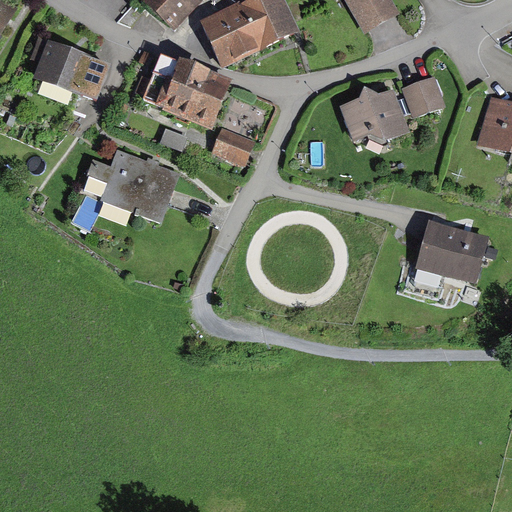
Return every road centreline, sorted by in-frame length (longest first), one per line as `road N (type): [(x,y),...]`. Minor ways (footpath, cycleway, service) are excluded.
road 1 (residential): [(511,354),(314,349),(220,333),(206,320),(203,290),(294,94)]
road 2 (residential): [(294,94),(189,69),(59,0)]
road 3 (residential): [(511,11),(463,38),(294,94)]
